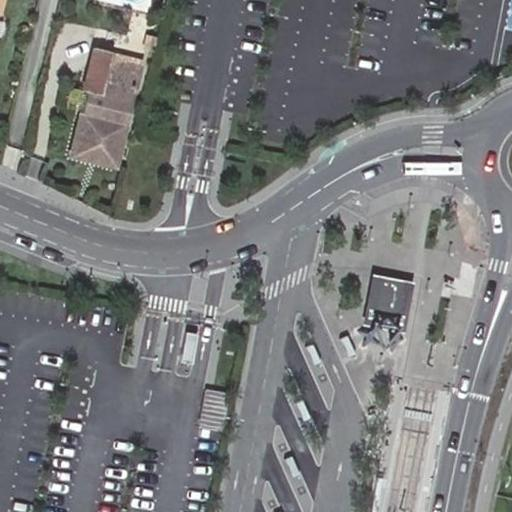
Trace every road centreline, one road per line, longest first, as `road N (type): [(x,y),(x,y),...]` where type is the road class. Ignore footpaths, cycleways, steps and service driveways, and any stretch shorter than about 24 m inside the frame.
road 1 (residential): [(326,186),(227,240),(172,253),(143,252),(0,199)]
road 2 (unknown): [(39,216),(80,0)]
road 3 (secondary): [(450,511),(492,327)]
road 4 (residential): [(484,139),(433,134),(377,146),(326,186)]
road 5 (residential): [(326,186),(406,167),(484,177)]
road 6 (secondary): [(505,206),(492,327)]
